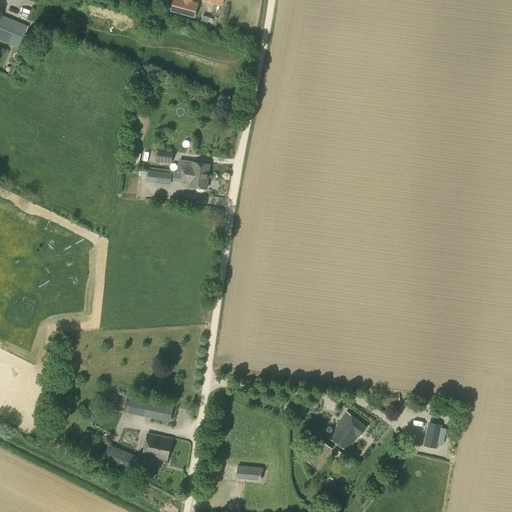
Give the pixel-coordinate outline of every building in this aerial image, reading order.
[(173,0),(170,11),(194,18),(198,3),(192,1),(192,0),(173,0)] [(0,40),(19,48),(28,26),(0,15),(0,14),(0,40)] [(171,163),(173,151),(158,149),(156,161),(171,163)] [(170,184),(172,173),(148,170),(147,181),(170,184)] [(206,187),(208,173),(200,172),(199,174),(196,173),(196,176),(182,173),(181,180),(191,181),(190,185),(196,186),(196,189),(197,190),(198,191),(202,192),(203,191),(204,190),(205,187),(206,187)] [(379,403),(399,402),(399,393),(379,394),(379,403)] [(145,416),(170,421),(174,403),(173,402),(149,397),(145,416)] [(360,436),(367,426),(347,411),(337,424),(338,425),(329,436),(348,450),(359,435),(360,436)] [(436,448),(442,425),(428,422),(423,445),(436,448)] [(167,459),(172,438),(148,433),(143,454),(167,459)] [(317,468),(332,447),(322,441),(308,461),(317,468)] [(137,455),(108,443),(101,459),(107,461),(130,471),(137,455)] [(260,479),(262,467),(238,465),(237,477),(260,479)]
